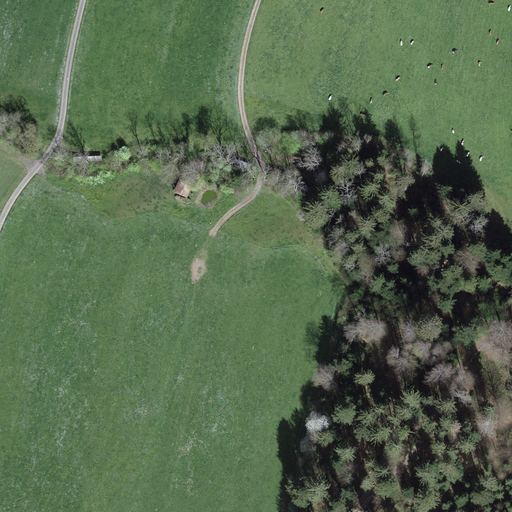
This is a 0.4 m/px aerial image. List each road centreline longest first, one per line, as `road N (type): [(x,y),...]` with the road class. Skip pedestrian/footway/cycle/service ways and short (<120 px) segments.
road 1 (track): [(0,226),(59,128),(82,0)]
road 2 (track): [(511,325),(477,346),(372,511)]
road 3 (track): [(263,167),(240,96),(257,0)]
